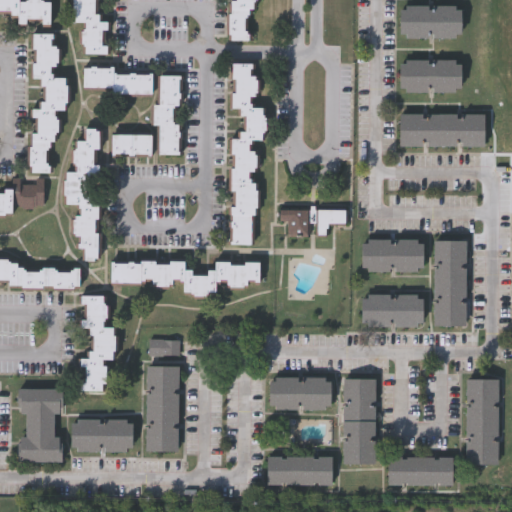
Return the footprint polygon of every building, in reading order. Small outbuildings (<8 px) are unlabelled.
[(16,27),(16,15),(0,15),(0,0),(48,0),(48,27),(16,27)] [(71,22),(71,0),(98,0),(98,21),(108,21),(108,54),(79,53),(80,22),(71,22)] [(248,40),(226,40),(226,0),(255,0),(255,8),(248,8),(248,40)] [(460,37),(399,37),(399,6),(460,6),(460,37)] [(51,173),(25,171),(28,132),(32,132),(33,118),(28,118),(28,108),(38,109),(40,80),(27,79),(31,32),(58,34),(56,66),(51,66),(50,76),(68,78),(66,111),(55,110),(51,173)] [(460,91),(399,91),(399,60),(460,60),(460,91)] [(226,244),(228,138),(238,138),(238,109),(227,109),(228,62),(256,63),(255,107),(265,107),(264,140),(256,140),(254,244),(226,244)] [(111,90),(81,90),(81,66),(111,67),(111,72),(150,72),(149,96),(111,96),(111,90)] [(154,105),(154,74),(180,74),(180,154),(152,154),(152,105),(154,105)] [(399,146),(399,113),(483,113),(483,146),(399,146)] [(98,129),(98,260),(80,260),(80,248),(73,248),(73,204),(62,204),(62,172),(70,172),(70,140),(82,140),(82,129),(98,129)] [(149,157),(110,157),(110,134),(149,134),(149,157)] [(0,185),(11,185),(11,178),(42,178),(43,207),(11,207),(11,216),(0,216),(0,185)] [(310,211),(279,211),(279,222),(288,222),(288,238),(310,238),(310,211)] [(348,211),(315,211),(315,237),(328,237),(328,227),(348,227),(348,211)] [(360,240),(422,240),(422,271),(360,271),(360,240)] [(464,240),(464,326),(433,326),(433,240),(464,240)] [(0,259),(15,259),(15,267),(77,267),(77,289),(6,289),(6,284),(0,284),(0,259)] [(109,260),(182,262),(182,271),(213,272),(213,261),(257,262),(257,287),(225,286),(225,284),(214,284),(214,297),(181,296),(181,286),(109,285),(109,260)] [(421,295),(421,326),(360,326),(360,294),(421,295)] [(105,391),(76,391),(76,357),(81,357),(81,296),(105,296),(105,327),(115,327),(115,360),(105,360),(105,391)] [(179,355),(149,355),(149,340),(179,340),(179,355)] [(177,451),(145,451),(145,365),(177,366),(177,451)] [(267,377),(329,377),(329,409),(267,409),(267,377)] [(342,463),(342,378),(374,379),(374,463),(342,463)] [(498,379),(498,465),(465,465),(465,379),(498,379)] [(17,389),(61,389),(61,414),(53,414),(53,436),(61,436),(61,461),(17,461),(17,437),(25,437),(25,414),(18,414),(17,389)] [(131,419),(131,451),(71,451),(71,419),(131,419)] [(330,456),(330,484),(266,484),(266,456),(330,456)] [(387,485),(387,456),(451,456),(451,485),(387,485)]
